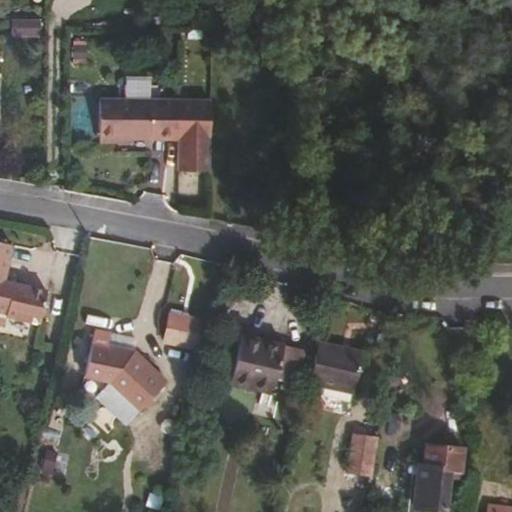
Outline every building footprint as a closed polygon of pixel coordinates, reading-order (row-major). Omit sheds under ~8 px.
[(204,162),(205,92),(93,91),(93,133),(110,133),(110,129),(173,130),(172,162),(204,162)] [(41,282),(9,275),(0,272),(0,266),(1,261),(6,237),(0,235),(0,305),(1,305),(0,307),(0,308),(32,315),(41,282)] [(10,268),(8,264),(1,261),(0,266),(0,272),(9,275),(10,268)] [(162,339),(195,348),(202,322),(169,313),(162,339)] [(267,385),(278,338),(235,328),(223,375),(267,385)] [(347,381),(356,340),(314,330),(304,372),(347,381)] [(156,374),(128,345),(87,335),(79,366),(106,373),(131,400),(156,374)] [(366,467),(372,426),(346,422),(341,462),(366,467)] [(452,470),(456,440),(420,436),(418,457),(413,457),(409,495),(439,500),(443,469),(452,470)] [(511,511),(511,500),(485,497),(483,510),(472,510),(471,511),(511,511)]
